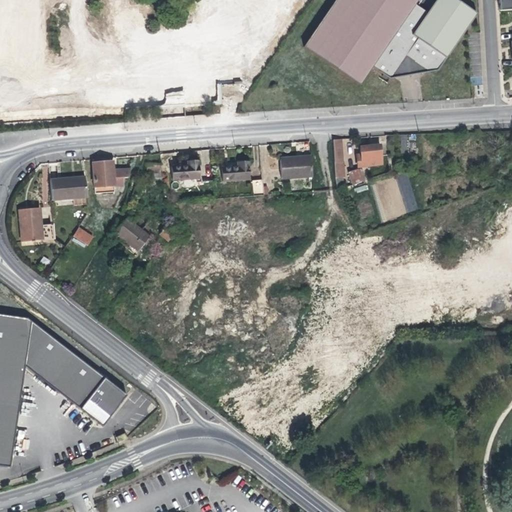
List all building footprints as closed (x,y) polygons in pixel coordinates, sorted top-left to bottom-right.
[(360,84),(372,66),(390,78),(399,65),(416,63),(429,72),(441,55),(446,59),(477,15),(454,0),(439,0),(430,14),(415,4),(417,1),(415,0),(336,0),(305,46),(360,84)] [(511,0),(499,0),(500,0),(501,10),(511,9),(511,0)] [(336,178),(343,177),(344,177),(342,139),(333,140),(336,178)] [(358,167),(382,164),(380,146),(370,147),(360,148),(361,155),(357,156),(358,167)] [(312,177),(311,156),(294,157),(280,158),(282,179),(312,177)] [(199,179),(198,161),(187,162),(187,165),(180,166),(171,166),(173,181),(199,179)] [(94,188),(114,187),(122,186),(121,178),(129,177),(128,170),(113,171),(112,162),(104,162),(93,163),(94,188)] [(249,180),(248,162),(238,162),(238,166),(230,167),(221,168),(222,182),(249,180)] [(146,165),(147,178),(161,178),(161,165),(146,165)] [(353,185),(366,180),(362,170),(358,169),(348,172),(353,185)] [(50,180),(52,200),(87,197),(85,177),(68,178),(50,180)] [(347,187),(343,177),(336,178),(338,190),(347,187)] [(253,196),(264,195),(262,180),(252,181),(253,196)] [(21,242),(43,240),(40,208),(18,210),(19,223),(21,242)] [(168,242),(175,234),(155,217),(148,226),(168,242)] [(138,251),(150,237),(136,226),(126,219),(115,233),(138,251)] [(44,224),(44,239),(53,239),(53,224),(44,224)] [(79,228),(73,236),(87,245),(92,237),(79,228)] [(29,318),(0,314),(0,466),(10,468),(24,364),(105,422),(113,410),(125,394),(29,318)] [(124,433),(115,436),(118,442),(126,439),(124,433)] [(294,511),(242,472),(204,460),(171,463),(93,498),(72,504),(75,511),(294,511)]
